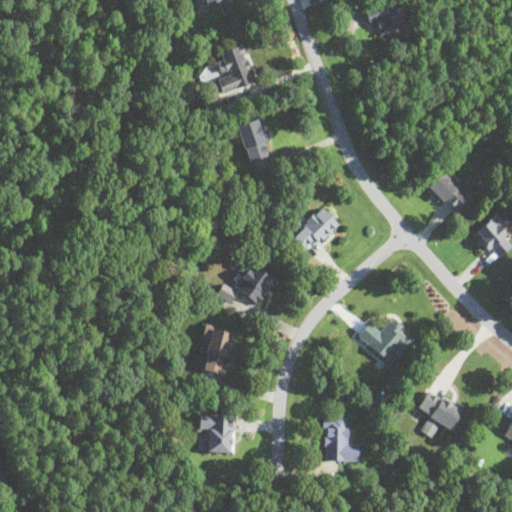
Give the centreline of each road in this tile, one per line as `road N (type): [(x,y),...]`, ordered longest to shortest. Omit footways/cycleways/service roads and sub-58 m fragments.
road 1 (residential): [(511,339),(372,192),(292,0)]
road 2 (residential): [(403,232),(333,295),(289,356),(276,474)]
